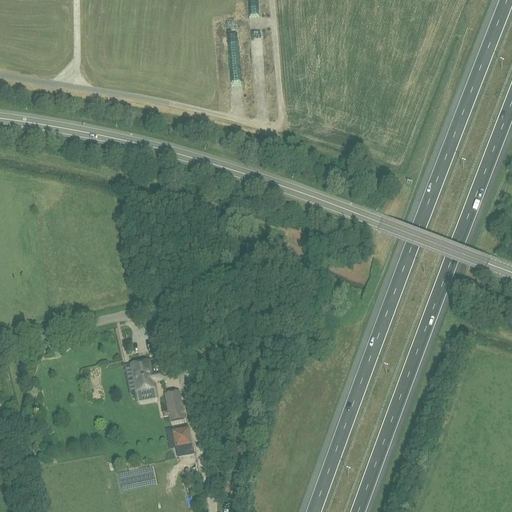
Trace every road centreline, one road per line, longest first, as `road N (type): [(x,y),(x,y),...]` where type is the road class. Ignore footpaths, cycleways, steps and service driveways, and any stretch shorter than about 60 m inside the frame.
road 1 (motorway): [(505,0),(312,511)]
road 2 (tertiary): [(511,272),(214,164),(0,117)]
road 3 (motorway): [(358,511),(511,103)]
road 4 (unclassified): [(212,511),(174,329),(164,314),(147,310),(0,344)]
road 5 (unclassified): [(0,74),(265,127)]
road 6 (track): [(265,127),(274,129),(280,117),(270,0)]
